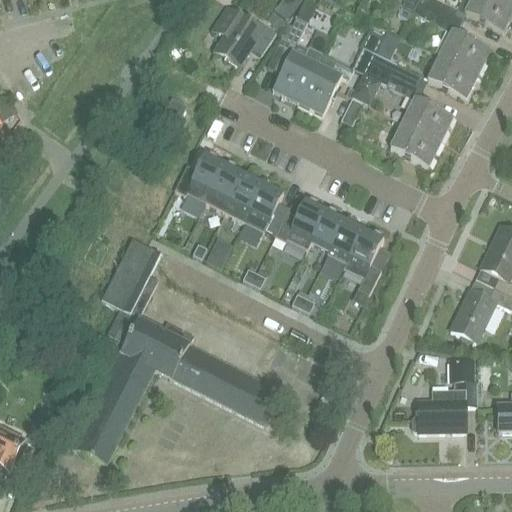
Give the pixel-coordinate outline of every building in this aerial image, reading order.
[(416,7),(419,0),(406,0),(397,19),(407,24),(411,17),(416,7)] [(419,0),(416,7),(438,18),(460,28),(464,19),(500,37),(511,14),(511,11),(489,0),(472,0),(463,17),(431,1),(431,0),(419,0)] [(511,0),(489,0),(511,11),(511,0)] [(279,40),(296,48),(315,8),(304,2),(291,29),(285,26),(279,40)] [(274,16),(285,25),(294,13),(283,5),(274,16)] [(438,18),(416,7),(411,17),(450,36),(439,60),(476,79),(489,54),(455,37),(460,28),(438,18)] [(215,58),(237,72),(250,52),(261,59),(275,37),(257,26),(253,32),(238,22),(224,13),(209,34),(224,44),(215,58)] [(285,26),(271,16),(265,25),(272,29),(271,31),(278,36),(285,26)] [(315,70),(321,58),(308,51),(302,63),(290,57),(271,96),(296,108),(315,70)] [(368,69),(373,57),(362,52),(352,73),(345,69),(341,76),(350,80),(353,73),(362,78),(363,78),(368,69)] [(391,65),(373,57),(368,69),(385,77),(391,65)] [(476,79),(439,60),(426,86),(464,104),(476,79)] [(368,69),(363,78),(380,87),(385,77),(368,69)] [(340,82),(315,70),(296,108),(322,121),(340,82)] [(362,108),(369,111),(380,87),(363,78),(362,78),(350,103),(362,108)] [(0,123),(2,126),(12,119),(0,99),(0,123)] [(362,108),(350,103),(339,126),(350,131),(362,108)] [(402,128),(439,147),(452,121),(414,103),(402,128)] [(171,106),(158,132),(171,138),(184,112),(171,106)] [(439,147),(402,128),(389,154),(426,172),(439,147)] [(185,201),(186,199),(205,208),(225,169),(206,159),(197,177),(186,171),(174,196),(185,201)] [(205,208),(224,218),(244,179),(225,169),(205,208)] [(224,218),(243,227),(263,188),(244,179),(224,218)] [(283,198),(263,188),(243,227),(263,237),(263,236),(277,210),(283,198)] [(287,245),(307,255),(311,246),(310,246),(326,215),(306,205),(297,223),(287,217),(274,242),(285,247),(287,245)] [(287,217),(288,215),(277,210),(263,236),(274,242),(287,217)] [(310,246),(311,246),(328,255),(329,255),(345,224),(326,215),(310,246)] [(326,259),(345,269),(346,269),(364,234),(345,224),(329,255),(328,255),(326,259)] [(493,292),(511,301),(511,289),(507,287),(511,276),(511,237),(500,232),(479,274),(497,283),(493,292)] [(137,234),(109,296),(141,310),(169,248),(137,234)] [(383,244),(364,234),(346,269),(345,269),(343,274),(363,284),(357,295),(368,301),(381,276),(370,271),(383,244)] [(201,264),(206,253),(188,245),(183,256),(201,264)] [(211,256),(206,267),(220,274),(225,263),(211,256)] [(247,274),(242,285),(251,289),(256,279),(247,274)] [(256,279),(251,289),(259,294),(265,283),(256,279)] [(511,301),(493,292),(487,303),(469,294),(450,335),(475,347),(494,307),(510,314),(511,310),(511,301)] [(38,308),(59,319),(65,307),(44,296),(38,308)] [(296,299),(291,310),(300,314),(305,303),(296,299)] [(305,303),(300,314),(309,318),(314,308),(305,303)] [(297,445),(317,405),(180,335),(175,343),(136,325),(78,441),(111,458),(113,454),(124,460),(164,381),(282,440),(283,438),(297,445)] [(460,405),(417,406),(418,438),(465,437),(465,410),(477,410),(476,387),(460,387),(460,405)] [(511,411),(497,411),(497,436),(511,435),(511,398),(511,411)] [(40,415),(28,437),(44,446),(56,424),(40,415)] [(0,475),(2,476),(4,476),(7,477),(18,457),(26,461),(31,451),(12,442),(13,440),(8,438),(7,439),(0,436),(0,475)]
